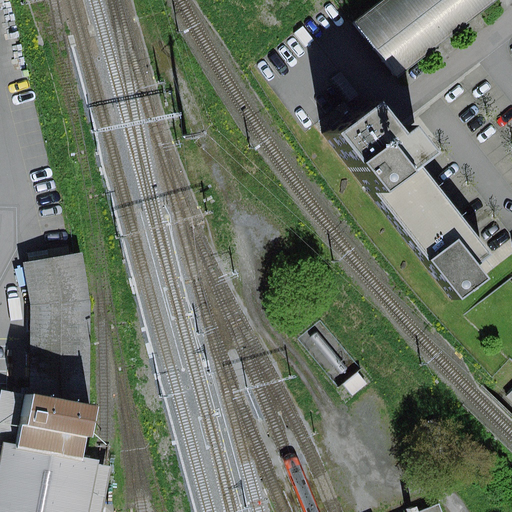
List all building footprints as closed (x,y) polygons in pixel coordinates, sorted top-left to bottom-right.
[(494,0),(378,0),(348,22),(389,78),(495,0),(494,0)] [(404,137),(379,105),(339,136),(385,196),(382,198),(431,262),(462,302),(490,280),(479,267),(495,255),(425,165),(437,156),(415,128),(404,137)] [(37,376),(35,397),(89,406),(90,387),(91,361),(90,329),(88,296),(82,256),(28,267),(30,277),(36,308),(38,339),(37,376)] [(29,397),(21,452),(81,463),(89,406),(35,397),(29,397)] [(3,449),(0,468),(0,511),(98,511),(105,468),(102,467),(81,463),(21,452),(3,449)]
